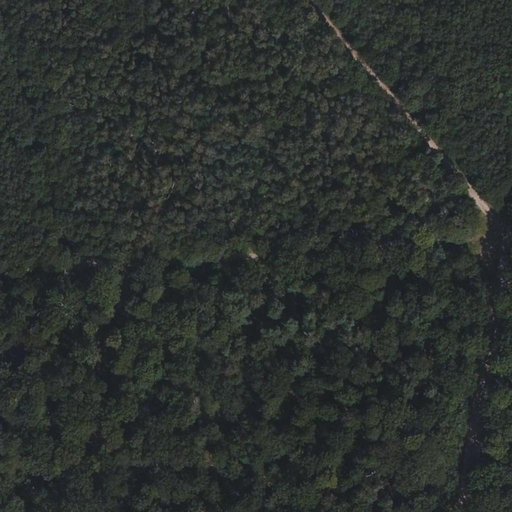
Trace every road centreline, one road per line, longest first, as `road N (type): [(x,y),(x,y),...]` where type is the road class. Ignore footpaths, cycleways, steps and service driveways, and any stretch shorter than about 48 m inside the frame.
road 1 (unknown): [(506,235),(77,253)]
road 2 (unknown): [(304,0),(506,235)]
road 3 (unknown): [(506,235),(464,511)]
road 4 (unknown): [(0,0),(77,253)]
road 5 (track): [(77,253),(30,511)]
